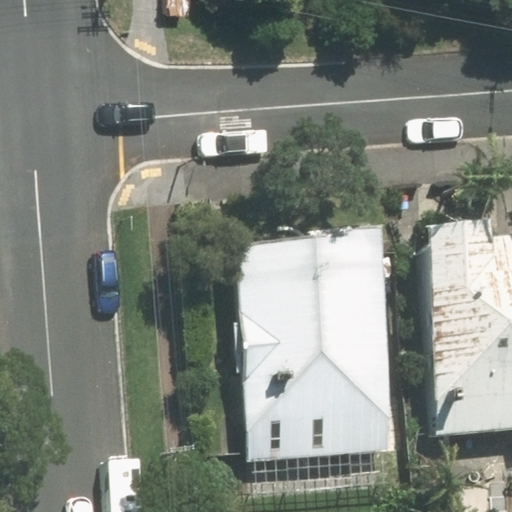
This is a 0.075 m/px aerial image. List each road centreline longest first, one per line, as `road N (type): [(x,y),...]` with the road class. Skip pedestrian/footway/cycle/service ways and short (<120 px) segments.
road 1 (residential): [(36,98),(193,112),(511,90)]
road 2 (tertiary): [(65,511),(36,98)]
